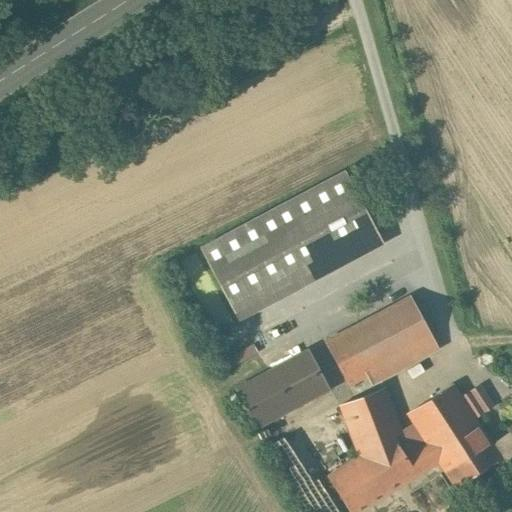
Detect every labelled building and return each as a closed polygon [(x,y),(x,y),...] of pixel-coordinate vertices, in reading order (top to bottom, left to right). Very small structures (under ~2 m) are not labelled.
[(344,172),(200,248),(239,321),(383,245),(344,172)] [(408,298),(323,343),(346,384),(361,375),(368,382),(435,348),(408,298)] [(307,350),(232,389),(254,428),(328,389),(307,350)] [(361,457),(327,477),(351,511),(360,511),(439,462),(455,485),(496,461),(499,459),(491,446),(472,416),(491,404),(479,382),(459,396),(452,385),(408,411),(425,442),(407,452),(385,388),(340,402),(361,457)] [(511,431),(491,446),(499,459),(496,461),(501,467),(511,459),(511,431)]
